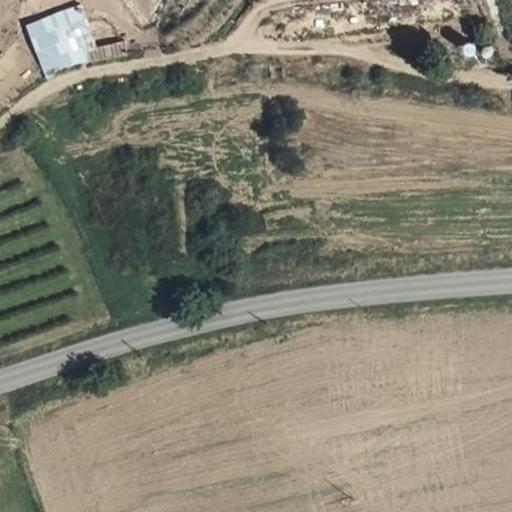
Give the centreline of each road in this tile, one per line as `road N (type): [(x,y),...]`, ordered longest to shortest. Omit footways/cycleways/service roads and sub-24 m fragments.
road 1 (track): [(511,92),(336,51),(250,48),(54,85),(0,134)]
road 2 (tertiary): [(0,390),(251,314),(511,287)]
